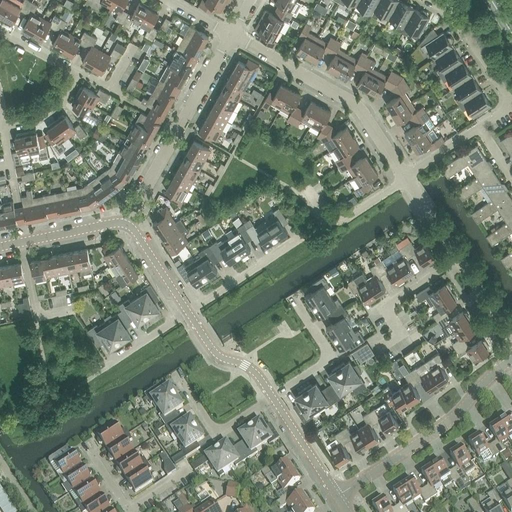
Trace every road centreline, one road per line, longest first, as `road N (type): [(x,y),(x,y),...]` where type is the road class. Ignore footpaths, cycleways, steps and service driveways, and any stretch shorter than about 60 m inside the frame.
road 1 (residential): [(404,178),(351,101),(231,35)]
road 2 (tertiary): [(336,495),(435,432),(511,360)]
road 3 (residential): [(124,223),(231,35)]
road 4 (residential): [(477,128),(503,112),(506,93),(456,18),(425,0)]
road 5 (residential): [(187,312),(302,237)]
road 6 (residential): [(381,347),(399,332),(389,315),(392,301),(459,259)]
road 7 (residential): [(294,300),(328,354),(271,399)]
road 8 (residential): [(271,399),(212,432),(177,376)]
road 9 (tertiary): [(124,223),(0,246)]
road 10 (residential): [(310,196),(331,227),(404,178)]
road 11 (tertiary): [(271,399),(249,368),(215,353),(187,312)]
